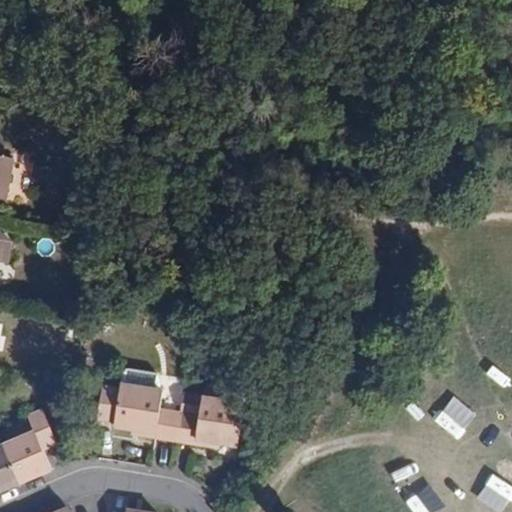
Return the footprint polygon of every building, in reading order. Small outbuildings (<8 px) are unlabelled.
[(0,197),(1,198),(10,158),(0,155),(0,197)] [(120,373),(118,384),(156,390),(157,379),(154,375),(124,369),(120,373)] [(174,440),(178,413),(157,409),(160,390),(156,390),(118,384),(117,389),(100,386),(96,417),(113,420),(112,425),(129,428),(136,429),(136,435),(174,440)] [(242,404),(182,393),(178,413),(174,440),(209,446),(210,440),(218,441),(235,443),(242,404)] [(32,430),(1,444),(18,483),(50,469),(42,449),(55,444),(39,408),(25,415),(32,430)] [(0,489),(18,483),(1,444),(0,444),(0,489)]
